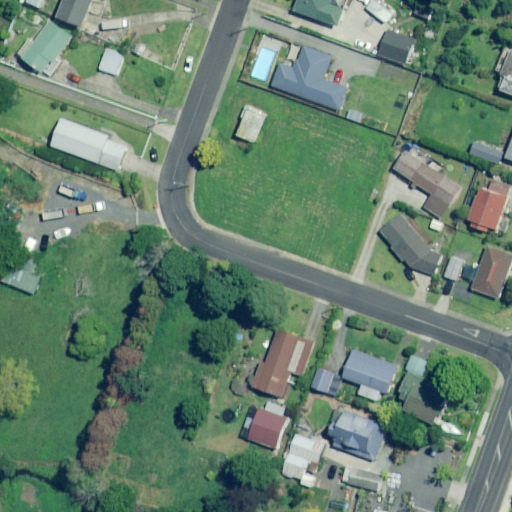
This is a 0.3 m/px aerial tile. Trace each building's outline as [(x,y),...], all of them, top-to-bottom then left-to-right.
[(95,0),(65,0),(59,18),(87,27),(95,0)] [(346,11),(344,10),(347,0),(298,0),(294,11),(302,14),(297,26),(334,40),(346,11)] [(22,57),(51,78),(62,63),(59,60),(75,38),(49,19),(22,57)] [(414,40),(389,31),(380,56),(405,65),(414,40)] [(333,58),(304,48),(296,67),(282,62),(273,86),(341,112),(350,89),(325,79),(333,58)] [(511,48),(511,49),(509,57),(503,55),(496,73),(502,75),(497,89),(511,94),(511,48)] [(124,57),(106,50),(99,69),(118,76),(124,57)] [(421,74),(403,67),(397,83),(415,90),(421,74)] [(267,119),(249,111),(239,136),(257,144),(267,119)] [(110,137),(64,119),(54,146),(120,172),(129,148),(109,140),(110,137)] [(463,188),(408,152),(396,170),(434,194),(426,208),(443,219),(463,188)] [(473,222),(471,227),(482,230),(484,225),(498,230),(511,187),(511,185),(494,179),(490,191),(480,187),(469,220),(473,222)] [(382,233),(412,268),(436,277),(444,256),(433,252),(402,216),(382,233)] [(432,219),(429,229),(442,234),(446,224),(432,219)] [(511,266),(511,254),(490,247),(483,266),(475,263),(469,278),(476,281),(473,290),(500,300),(511,266)] [(45,272),(0,254),(0,280),(36,295),(45,272)] [(465,262),(453,257),(445,277),(457,282),(465,262)] [(301,336),(271,326),(253,382),(283,392),(301,336)] [(397,359),(354,345),(345,371),(389,385),(397,359)] [(344,378),(320,369),(313,388),(337,397),(344,378)] [(456,383),(417,370),(406,404),(445,417),(456,383)] [(296,414),(261,403),(250,436),(285,447),(296,414)] [(383,425),(335,410),(327,436),(337,439),(334,448),(371,460),(383,425)] [(303,480),(301,486),(313,491),(318,476),(340,484),(349,462),(325,453),(328,446),(297,435),(283,473),(303,480)] [(214,451),(205,449),(202,461),(211,463),(214,451)] [(382,475),(353,467),(349,482),(379,490),(382,475)] [(326,511),(329,494),(316,492),(313,511),(326,511)] [(347,501),(334,499),(332,508),(345,510),(347,501)]
